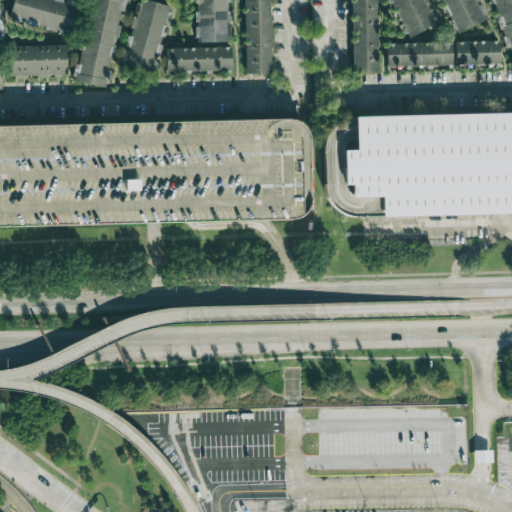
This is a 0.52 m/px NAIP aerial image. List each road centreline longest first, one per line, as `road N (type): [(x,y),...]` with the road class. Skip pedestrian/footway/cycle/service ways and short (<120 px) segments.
road 1 (secondary): [(511,290),(0,303)]
road 2 (secondary): [(460,305),(179,312),(110,330),(0,377)]
road 3 (secondary): [(165,340),(511,332)]
road 4 (secondary): [(39,343),(165,340)]
